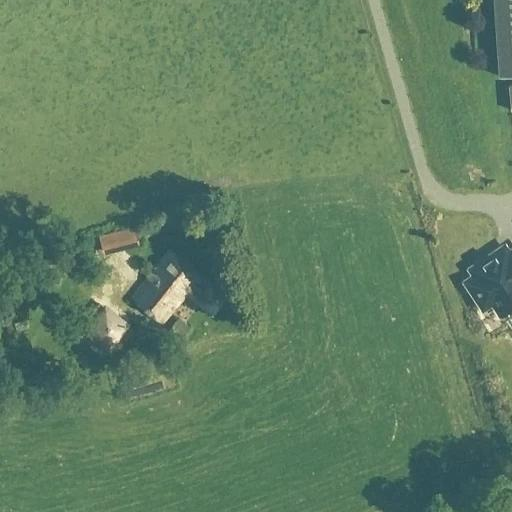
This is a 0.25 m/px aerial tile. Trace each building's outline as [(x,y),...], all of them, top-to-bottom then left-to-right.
[(511,0),(492,0),(498,77),(511,76),(511,0)] [(211,232),(220,225),(209,211),(200,219),(211,232)] [(102,256),(141,246),(137,228),(98,237),(102,256)] [(511,247),(507,252),(504,248),(470,270),(475,276),(466,282),(483,308),(492,302),(500,315),(511,307),(511,247)] [(202,292),(193,284),(200,275),(169,251),(131,299),(162,324),(184,296),(212,319),(230,297),(210,281),(202,292)] [(18,311),(11,293),(0,296),(7,315),(18,311)] [(84,323),(115,349),(129,330),(99,305),(84,323)] [(18,311),(7,315),(9,322),(23,317),(20,310),(18,311)] [(169,329),(181,339),(190,328),(178,318),(169,329)]
